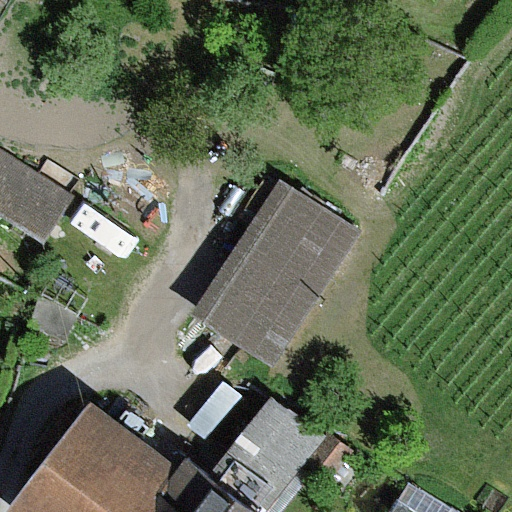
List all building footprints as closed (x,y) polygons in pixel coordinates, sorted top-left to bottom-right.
[(65,197),(0,155),(0,211),(39,237),(65,197)] [(362,235),(282,183),(196,314),(276,366),(362,235)] [(39,298),(32,323),(65,339),(75,316),(39,298)] [(272,397),(210,471),(264,511),(270,511),(325,435),(272,397)] [(148,511),(181,469),(95,403),(10,511),(148,511)] [(330,434),(309,466),(331,480),(352,449),(330,434)] [(181,469),(148,511),(264,511),(210,471),(191,456),(181,469)] [(408,482),(388,511),(447,511),(450,508),(408,482)]
